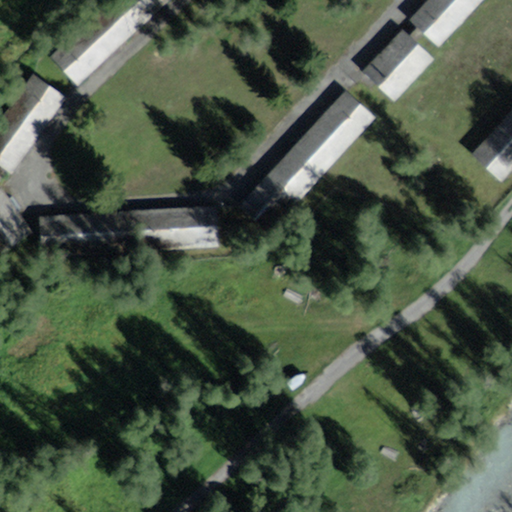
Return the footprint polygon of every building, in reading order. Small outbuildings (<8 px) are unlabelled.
[(113,0),(52,59),(79,87),(169,0),(113,0)] [(439,48),(483,0),(425,0),(408,20),(439,48)] [(434,60),(402,30),(364,72),(396,102),(434,60)] [(0,131),(0,165),(12,174),(63,99),(35,80),(0,131)] [(376,118),(347,90),(246,196),(275,224),(376,118)] [(511,163),(511,111),(479,148),(505,171),(511,163)] [(0,243),(6,252),(16,245),(32,234),(0,188),(0,243)] [(167,252),(218,248),(215,204),(42,217),(46,261),(167,252)]
